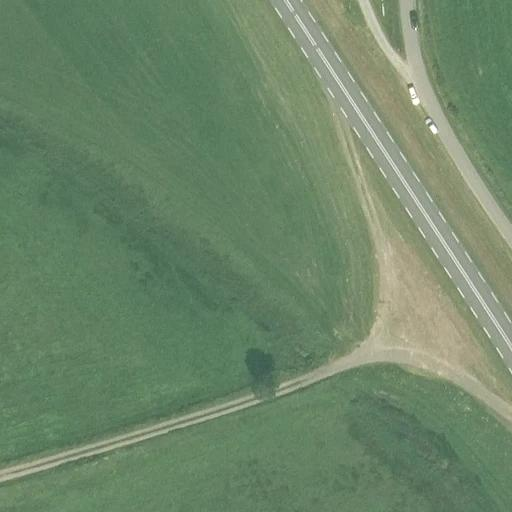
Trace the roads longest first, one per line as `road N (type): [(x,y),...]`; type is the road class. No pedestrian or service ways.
road 1 (unclassified): [(0,471),(361,350)]
road 2 (primary): [(511,349),(315,54)]
road 3 (unclassified): [(315,54),(374,230),(382,287),(361,350)]
road 4 (unclassified): [(511,239),(421,90),(405,0)]
road 5 (unclassified): [(361,350),(414,351),(511,409)]
